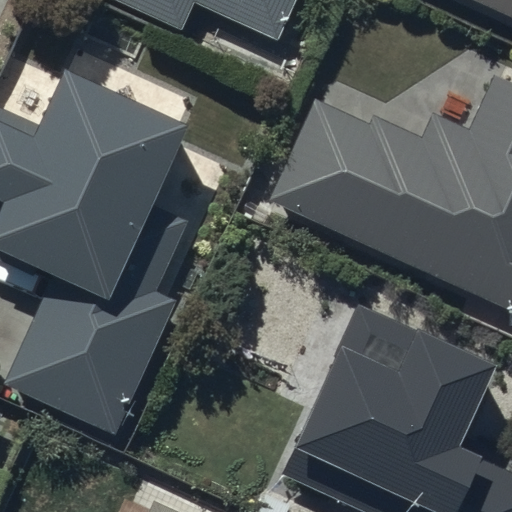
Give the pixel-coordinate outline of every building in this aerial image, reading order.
[(86,0),(181,42),(194,17),(276,51),(300,0),(86,0)] [(511,0),(443,0),(511,30),(511,0)] [(313,111),(265,214),(511,324),(511,96),(493,88),(467,143),(430,127),(420,150),(368,124),(363,135),(313,111)] [(0,279),(43,300),(0,398),(114,446),(172,313),(153,307),(185,234),(152,218),(182,153),(58,98),(39,140),(0,121),(0,279)] [(330,365),(282,485),(339,511),(511,511),(511,487),(479,473),(483,457),(466,447),(492,391),(416,357),(422,346),(353,315),(330,365)]
